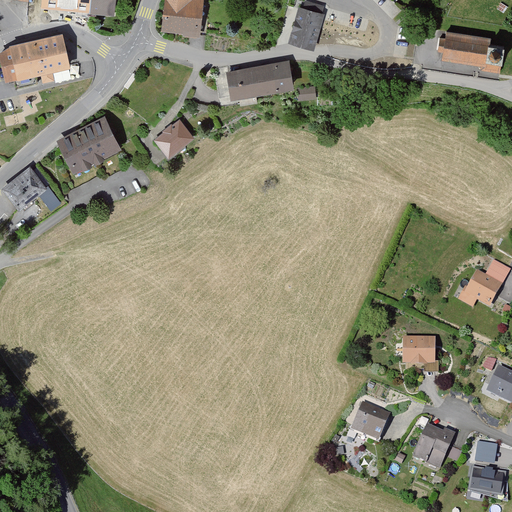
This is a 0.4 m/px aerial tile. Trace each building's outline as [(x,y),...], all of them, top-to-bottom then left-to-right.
[(43,0),(43,8),(112,14),(112,0),(43,0)] [(174,0),(166,0),(164,30),(185,32),(184,35),(200,37),(203,3),(174,0)] [(303,8),(322,14),(324,6),(306,1),(303,8)] [(299,7),(289,39),(316,47),(323,20),(325,15),(322,14),(303,8),(299,7)] [(491,38),(447,32),(445,40),(439,39),(437,51),(444,52),(443,60),(484,66),(483,71),(500,73),(504,48),(489,46),(491,38)] [(53,69),(68,65),(62,35),(12,47),(2,56),(7,79),(41,71),(43,82),(55,79),(53,69)] [(287,62),(227,73),(232,100),(292,89),(287,62)] [(133,72),(124,85),(125,87),(128,88),(137,75),(135,73),(133,72)] [(316,98),(315,87),(298,89),(299,100),(316,98)] [(165,133),(155,141),(168,157),(193,138),(179,121),(172,127),(171,125),(163,132),(165,133)] [(105,122),(60,144),(74,172),(119,150),(105,122)] [(30,170),(5,191),(19,209),(38,194),(45,189),(30,170)] [(48,186),(45,189),(38,194),(51,211),(61,203),(48,186)] [(494,260),(487,274),(503,283),(511,268),(494,260)] [(465,288),(459,299),(473,306),(477,299),(490,306),(503,283),(487,274),(478,269),(467,289),(465,288)] [(511,308),(505,304),(502,311),(508,314),(511,308)] [(434,338),(404,338),(404,362),(406,362),(406,369),(425,369),(425,371),(438,371),(438,361),(434,361),(434,338)] [(492,370),(497,359),(488,357),(483,367),(492,370)] [(511,371),(499,365),(487,390),(511,401),(511,371)] [(388,412),(363,402),(353,428),(378,437),(388,412)] [(428,424),(414,455),(440,467),(445,455),(449,446),(455,433),(445,428),(444,431),(428,424)] [(497,445),(478,442),(476,460),(494,462),(497,445)] [(462,451),(449,446),(445,455),(458,461),(462,451)] [(402,463),(406,456),(400,453),(395,460),(402,463)] [(506,472),(473,466),(469,489),(502,494),(506,472)]
